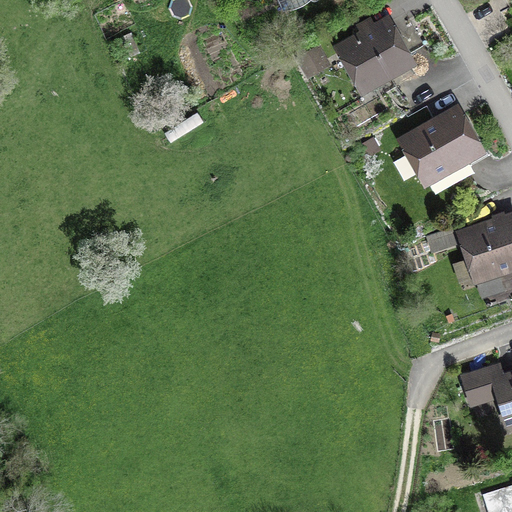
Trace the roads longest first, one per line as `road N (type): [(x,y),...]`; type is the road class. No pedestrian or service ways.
road 1 (track): [(399,511),(420,375),(433,361)]
road 2 (residential): [(442,0),(511,118)]
